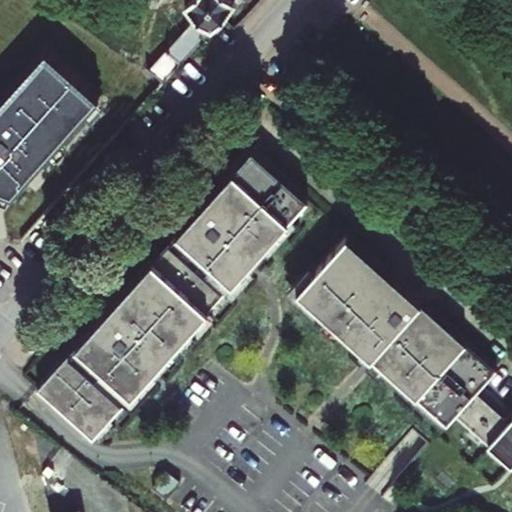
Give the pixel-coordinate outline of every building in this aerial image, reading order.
[(167,80),(236,3),(232,0),(194,0),(188,7),(197,16),(152,67),(167,80)] [(0,114),(0,193),(15,199),(100,101),(49,58),(0,114)] [(253,150),(40,386),(94,435),(309,199),(253,150)] [(500,366),(350,235),(300,288),(449,422),(457,414),(479,389),(500,366)] [(511,417),(479,389),(457,414),(511,462),(511,417)]
